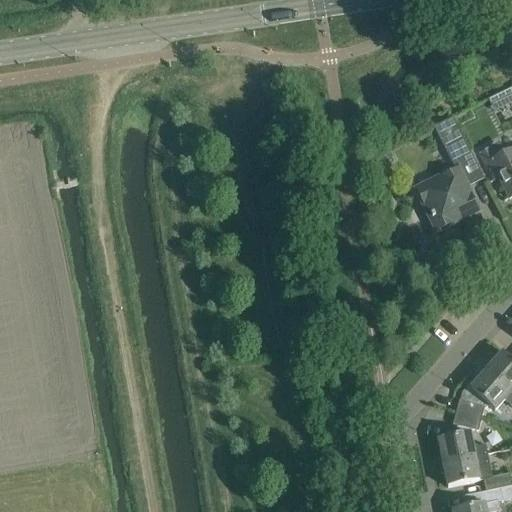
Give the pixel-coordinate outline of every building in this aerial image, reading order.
[(433,128),(451,163),(470,154),(452,118),(433,128)] [(492,147),(478,154),(487,171),(489,170),(490,173),(488,174),(489,176),(491,175),(493,178),(491,179),(492,181),(498,178),(499,182),(508,200),(511,197),(511,150),(504,155),(503,155),(500,149),(492,147)] [(476,211),(456,172),(417,192),(437,231),(476,211)] [(489,363),(483,370),(511,395),(511,358),(510,361),(502,354),(492,366),(489,363)] [(511,408),(511,395),(483,370),(477,377),(480,380),(472,388),(469,385),(461,394),(459,402),(458,402),(455,414),(481,421),(485,405),(494,412),(504,401),(511,408)] [(481,421),(455,414),(452,426),(471,431),(478,433),(481,421)] [(436,457),(438,466),(487,456),(485,446),(472,449),(469,434),(437,441),(440,456),(436,457)] [(492,479),(487,456),(438,466),(440,475),(444,474),(447,489),(483,482),(485,493),(500,490),(511,488),(509,475),(492,479)] [(511,487),(511,488),(500,490),(485,493),(488,505),(452,511),(451,511),(499,511),(497,504),(502,503),(511,500),(511,487)]
